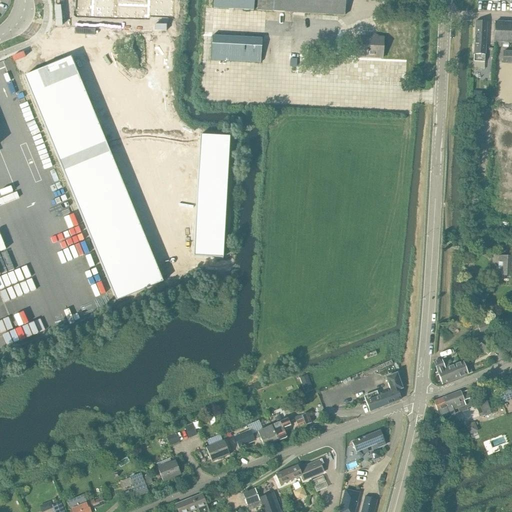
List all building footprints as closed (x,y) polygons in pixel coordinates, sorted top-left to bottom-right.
[(77,0),(77,14),(148,17),(149,13),(171,14),(171,0),(77,0)] [(253,10),(253,0),(213,0),(213,8),(253,10)] [(273,11),(344,16),(345,0),(257,0),(257,11),(273,11)] [(475,21),(473,62),(484,62),(487,22),(475,21)] [(511,22),(495,22),(494,42),(496,42),(496,46),(504,47),(504,43),(511,43),(511,22)] [(210,60),(260,63),(262,38),(212,36),(210,60)] [(383,38),(371,37),(358,36),(357,53),(366,53),(365,57),(382,58),(383,38)] [(508,63),(511,63),(511,51),(503,51),(503,63),(508,63)] [(70,57),(24,76),(116,301),(162,282),(70,57)] [(222,258),(229,137),(200,135),(193,256),(222,258)] [(511,276),(511,256),(498,257),(497,275),(511,276)] [(511,316),(503,320),(507,329),(511,327),(511,316)] [(494,319),(477,324),(480,332),(497,327),(494,319)] [(493,349),(486,343),(484,341),(478,347),(488,355),(493,349)] [(467,374),(467,373),(463,362),(445,369),(441,359),(433,362),(437,371),(442,384),(467,374)] [(392,364),(392,363),(391,361),(363,373),(364,376),(392,364)] [(366,402),(369,412),(383,407),(400,400),(397,390),(402,388),(396,374),(386,378),(391,392),(379,397),(377,391),(363,396),(366,402)] [(511,385),(503,389),(507,399),(511,397),(511,385)] [(460,391),(444,397),(446,407),(447,407),(450,416),(455,414),(455,415),(468,410),(467,408),(472,406),(469,398),(466,391),(460,393),(460,391)] [(433,401),(437,411),(440,419),(445,418),(450,416),(447,407),(446,407),(444,397),(433,401)] [(487,401),(475,405),(478,414),(490,410),(487,401)] [(312,424),(309,417),(307,414),(294,419),(298,428),(306,425),(307,426),(312,424)] [(287,419),(271,426),(279,442),(287,438),(283,428),(290,425),(287,419)] [(192,425),(185,428),(185,429),(189,438),(197,435),(192,425)] [(271,445),(279,442),(271,426),(258,432),(260,437),(262,440),(267,438),(271,445)] [(383,441),(379,430),(352,441),(356,452),(378,443),(379,447),(385,445),(383,441)] [(179,441),(176,433),(173,434),(172,431),(167,433),(168,436),(166,437),(169,445),(179,441)] [(427,431),(424,448),(435,450),(444,452),(445,445),(437,443),(439,433),(427,431)] [(235,438),(239,447),(251,442),(247,433),(235,438)] [(224,440),(206,448),(212,462),(230,454),(224,440)] [(297,465),(275,474),(279,485),(301,477),(303,481),(323,472),(318,460),(298,468),(297,465)] [(175,461),(157,468),(163,482),(181,474),(175,461)] [(141,474),(129,478),(134,490),(133,490),(136,497),(148,492),(141,474)] [(242,492),(249,511),(262,506),(254,487),(242,492)] [(345,489),(338,511),(354,511),(360,493),(345,489)] [(176,505),(179,511),(190,511),(197,510),(197,511),(208,511),(202,494),(176,505)] [(71,511),(90,511),(90,510),(96,507),(105,504),(102,498),(87,504),(83,495),(67,501),(71,511)] [(267,497),(260,500),(263,511),(277,511),(272,495),(267,497)] [(373,511),(377,499),(365,496),(360,511),(373,511)] [(64,511),(61,503),(52,506),(54,511),(64,511)]
